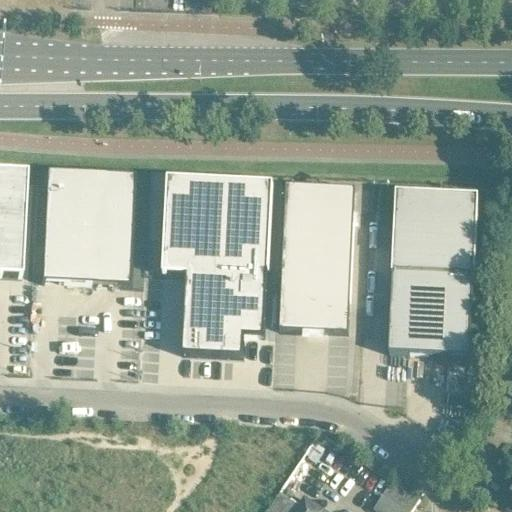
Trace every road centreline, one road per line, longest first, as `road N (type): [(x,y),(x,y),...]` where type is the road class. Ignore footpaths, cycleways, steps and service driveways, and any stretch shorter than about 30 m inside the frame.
road 1 (primary): [(0,108),(211,106),(511,119)]
road 2 (primary): [(511,63),(0,57)]
road 3 (unclassified): [(0,406),(325,421),(461,504)]
